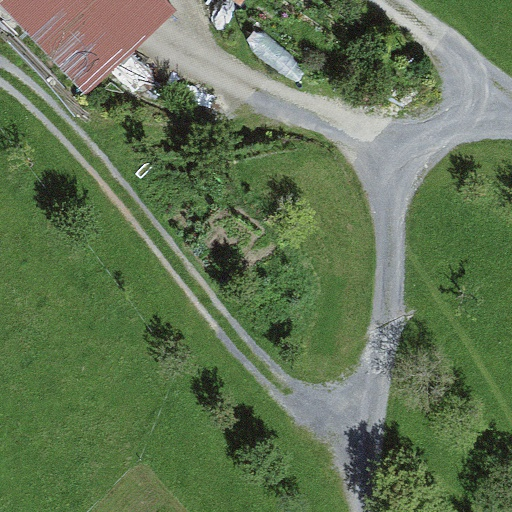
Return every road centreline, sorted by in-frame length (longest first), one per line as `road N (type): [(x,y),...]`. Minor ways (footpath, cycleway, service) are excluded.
road 1 (track): [(367,438),(280,388),(107,173),(0,72)]
road 2 (track): [(511,114),(444,123),(396,166),(367,438),(367,511)]
road 3 (track): [(179,0),(202,28),(223,87),(415,149)]
road 4 (track): [(511,102),(386,0)]
